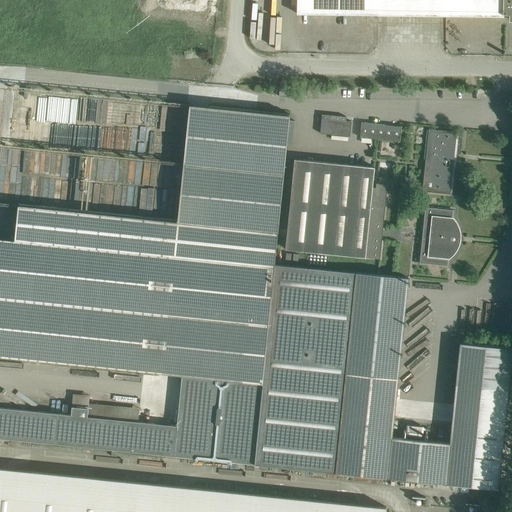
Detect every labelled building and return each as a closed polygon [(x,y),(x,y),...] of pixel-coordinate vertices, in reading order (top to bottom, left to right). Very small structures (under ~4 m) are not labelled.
[(511,0),(297,0),(297,14),(504,16),(504,14),(509,14),(509,21),(511,20),(511,0)] [(291,97),(292,88),(280,87),(279,96),(291,97)] [(178,425),(175,455),(254,464),(275,264),(290,114),(210,106),(178,425)] [(350,136),(351,121),(346,121),(346,117),(322,114),(320,133),(350,136)] [(361,122),(360,137),(400,141),(401,126),(361,122)] [(451,194),(457,132),(429,129),(422,191),(451,194)] [(365,257),(372,187),(374,167),(294,159),(285,249),(365,257)] [(372,187),(365,257),(380,259),(387,185),(376,184),(376,187),(372,187)] [(455,223),(452,219),(453,210),(425,207),(420,263),(447,266),(448,256),(452,253),(455,250),(457,245),(458,241),(459,236),(458,232),(457,227),(455,223)] [(275,264),(254,464),(498,489),(511,351),(511,347),(460,342),(450,442),(392,436),(408,277),(391,276),(275,264)] [(71,414),(68,445),(175,455),(178,425),(155,423),(139,421),(140,408),(89,403),(90,395),(73,393),(71,414)] [(0,437),(68,445),(71,414),(58,413),(0,407),(0,437)] [(0,467),(0,511),(385,511),(386,507),(0,467)]
